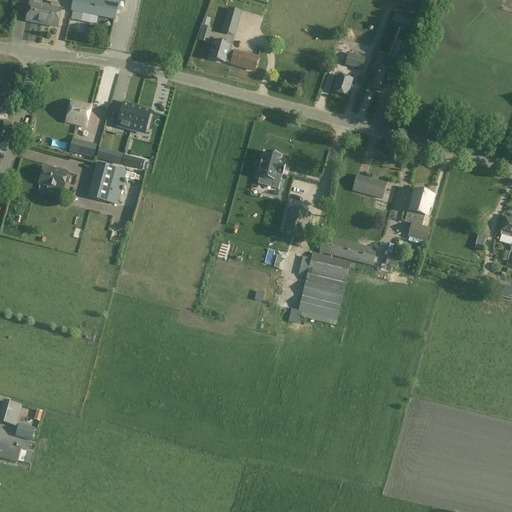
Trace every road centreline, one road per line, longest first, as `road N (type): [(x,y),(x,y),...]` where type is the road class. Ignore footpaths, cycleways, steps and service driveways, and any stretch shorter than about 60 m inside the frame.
road 1 (tertiary): [(511,167),(149,69),(36,53)]
road 2 (unknown): [(344,122),(314,222),(281,275)]
road 3 (unclassified): [(0,181),(36,53)]
